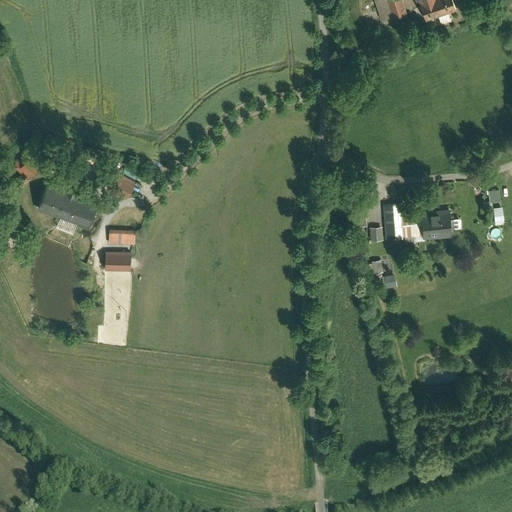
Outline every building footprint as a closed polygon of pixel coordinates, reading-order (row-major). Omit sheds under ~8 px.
[(365,0),(361,2),(368,24),(384,18),(387,26),(397,22),(398,27),(413,22),(408,9),(424,3),(422,0),(365,0)] [(422,0),(424,3),(429,19),(443,14),(460,8),(457,1),(459,0),(422,0)] [(33,179),(41,169),(32,162),(23,172),(33,179)] [(0,188),(0,191),(10,198),(24,175),(13,168),(0,188)] [(152,189),(119,170),(109,188),(142,206),(152,189)] [(89,225),(98,201),(51,184),(42,208),(89,225)] [(498,200),(497,188),(486,188),(486,200),(498,200)] [(404,204),(386,206),(388,240),(406,239),(405,215),(404,204)] [(491,205),(492,223),(501,222),(500,205),(491,205)] [(424,212),(424,214),(426,239),(454,237),(453,210),(442,211),(442,214),(433,214),(433,211),(424,212)] [(424,214),(405,215),(406,239),(407,240),(426,239),(424,214)] [(359,227),(358,215),(350,216),(351,228),(359,227)] [(139,229),(112,229),(112,245),(139,245),(139,229)] [(133,252),(108,251),(108,271),(133,272),(133,252)] [(379,258),(369,258),(370,270),(380,270),(379,258)]
